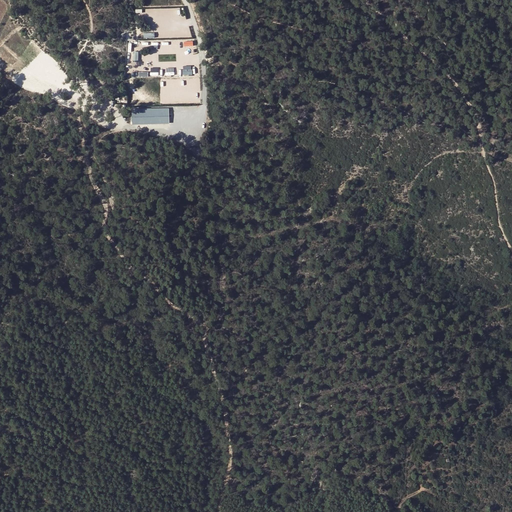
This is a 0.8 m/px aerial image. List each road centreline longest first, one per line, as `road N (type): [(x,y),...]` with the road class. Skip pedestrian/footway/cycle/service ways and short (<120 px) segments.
road 1 (track): [(73,94),(110,238),(131,268),(199,325),(232,456),(218,511)]
road 2 (track): [(364,0),(456,82),(481,118),(483,162),(511,249)]
